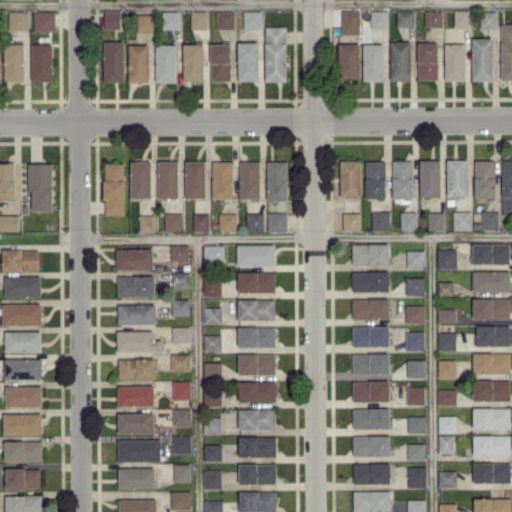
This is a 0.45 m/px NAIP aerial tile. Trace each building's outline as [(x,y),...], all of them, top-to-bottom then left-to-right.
[(341,33),(360,33),(359,9),(341,10),(341,33)] [(414,9),(396,10),(397,26),(414,26),(414,9)] [(469,9),(454,10),(454,27),(469,27),(469,9)] [(9,29),(29,29),(28,10),(8,11),(9,29)] [(54,10),(33,10),(34,31),(55,31),(54,10)] [(120,10),(104,10),(104,28),(120,28),(120,10)] [(207,10),(190,11),(190,28),(207,28),(207,10)] [(234,10),(216,11),(216,28),(234,28),(234,10)] [(244,28),(261,28),(261,10),(243,10),(244,28)] [(370,27),(387,27),(387,10),(371,10),(370,27)] [(442,10),(424,10),(424,26),(442,26),(442,10)] [(496,10),(480,10),(480,28),(497,28),(496,10)] [(179,11),(162,11),(162,28),(180,28),(179,11)] [(151,14),(137,14),(137,31),(151,31),(151,14)] [(511,23),(500,23),(501,79),(511,79),(511,23)] [(265,80),(286,80),(286,26),(265,26),(265,80)] [(491,37),(472,38),(472,80),(492,79),(491,37)] [(123,81),(124,41),(104,40),(103,81),(123,81)] [(391,80),(411,79),(409,40),(389,41),(391,80)] [(258,41),(237,41),(238,80),(258,80),(258,41)] [(418,79),(438,79),(437,42),(417,42),(418,79)] [(31,80),(52,80),(52,43),(31,43),(31,80)] [(149,80),(148,43),(128,44),(129,81),(149,80)] [(203,43),(183,43),(183,80),(203,80),(203,43)] [(210,80),(231,80),(230,43),(210,43),(210,80)] [(360,77),(359,43),(338,43),(339,78),(360,77)] [(364,80),(384,79),(383,43),(363,44),(364,80)] [(445,80),(465,80),(465,43),(444,43),(445,80)] [(24,44),(4,44),(4,81),(24,80),(24,44)] [(176,81),(175,44),(155,44),(156,81),(176,81)] [(511,214),(511,158),(502,159),(502,214),(511,214)] [(360,159),(340,160),(340,196),(360,196),(360,159)] [(440,159),(419,159),(420,196),(440,196),(440,159)] [(467,159),(447,159),(446,195),(467,195),(467,159)] [(494,159),(474,159),(474,196),(494,196),(494,159)] [(131,197),(151,197),(150,160),(130,160),(131,197)] [(178,160),(158,160),(158,196),(178,197),(178,160)] [(205,160),(184,160),(185,197),(206,197),(205,160)] [(259,160),(239,161),(240,197),(260,197),(259,160)] [(288,199),(287,160),(266,161),(267,200),(288,199)] [(365,197),(386,197),(385,160),(365,160),(365,197)] [(412,160),(392,160),(393,197),(413,197),(412,160)] [(0,161),(0,198),(14,198),(15,162),(0,161)] [(232,161),(212,161),(212,198),(233,197),(232,161)] [(124,163),(104,162),(104,214),(124,214),(124,163)] [(28,163),(28,190),(32,190),(33,211),(52,210),(52,163),(28,163)] [(371,229),(389,229),(389,210),(371,210),(371,229)] [(471,229),(472,210),(453,210),(453,229),(471,229)] [(482,229),(499,228),(498,210),(481,211),(482,229)] [(268,230),(287,230),(286,211),(267,212),(268,230)] [(417,229),(416,211),(400,211),(401,229),(417,229)] [(428,230),(444,229),(444,211),(428,211),(428,230)] [(181,212),(165,212),(165,230),(182,229),(181,212)] [(209,212),(192,212),(193,230),(209,230),(209,212)] [(219,230),(236,230),(236,213),(219,212),(219,230)] [(263,212),(246,212),(246,230),(264,230),(263,212)] [(360,229),(360,212),(343,212),(343,229),(360,229)] [(0,229),(18,230),(19,215),(0,214),(0,229)] [(155,230),(154,214),(139,214),(140,230),(155,230)] [(389,243),(352,243),(352,263),(389,263),(389,243)] [(472,263),(509,263),(510,243),(472,243),(472,263)] [(170,259),(188,260),(189,244),(171,244),(170,259)] [(203,262),(224,262),(224,244),(203,244),(203,262)] [(237,264),(274,264),(274,244),(237,244),(237,264)] [(2,270),(39,269),(38,248),(2,249),(2,270)] [(152,269),(153,248),(116,248),(116,268),(152,269)] [(438,268),(456,267),(456,248),(437,248),(438,268)] [(406,268),(424,268),(424,249),(407,249),(406,268)] [(389,290),(389,270),(351,271),(352,291),(389,290)] [(510,270),(472,270),(473,290),(510,290),(510,270)] [(189,287),(189,271),(172,271),(172,288),(189,287)] [(275,291),(275,271),(238,271),(238,291),(275,291)] [(155,295),(155,275),(117,275),(117,296),(155,295)] [(4,276),(5,296),(41,295),(41,276),(4,276)] [(405,294),(424,295),(424,277),(406,276),(405,294)] [(204,277),(203,295),(220,296),(221,278),(204,277)] [(453,294),(453,281),(438,281),(438,294),(453,294)] [(389,297),(352,298),(352,318),(389,318),(389,297)] [(509,318),(510,298),(473,297),(473,317),(509,318)] [(190,299),(172,298),(171,314),(189,315),(190,299)] [(237,299),(238,319),(275,318),(274,298),(237,299)] [(41,303),(2,303),(2,324),(41,324),(41,303)] [(118,323),(155,324),(156,304),(118,303),(118,323)] [(406,321),(424,322),(424,304),(406,304),(406,321)] [(204,323),(221,323),(221,306),(203,306),(204,323)] [(455,308),(438,308),(438,322),(456,322),(455,308)] [(172,342),(190,341),(190,325),(172,326),(172,342)] [(389,345),(389,325),(352,326),(352,346),(389,345)] [(510,325),(477,325),(477,345),(510,345),(510,325)] [(275,346),(275,326),(238,326),(238,346),(275,346)] [(41,351),(41,330),(5,331),(5,351),(41,351)] [(153,330),(117,330),(117,350),(164,350),(164,340),(153,340),(153,330)] [(424,331),(406,331),(406,350),(424,349),(424,331)] [(456,331),(438,331),(438,350),(456,350),(456,331)] [(204,351),(221,350),(221,334),(203,334),(204,351)] [(390,353),(352,352),(352,373),(390,373),(390,353)] [(510,352),(472,353),(473,373),(510,372),(510,352)] [(170,370),(190,370),(190,353),(170,354),(170,370)] [(275,353),(239,353),(239,373),(275,373),(275,353)] [(4,378),(41,379),(41,358),(5,357),(4,378)] [(118,358),(118,379),(155,378),(155,357),(118,358)] [(406,376),(424,376),(424,359),(406,359),(406,376)] [(456,359),(438,359),(438,377),(456,377),(456,359)] [(221,362),(204,361),(203,378),(221,379),(221,362)] [(510,380),(473,379),(473,399),(510,400),(510,380)] [(191,398),(190,380),(173,381),(173,399),(191,398)] [(275,380),(238,381),(239,401),(275,401),(275,380)] [(353,401),(389,400),(389,380),(352,380),(353,401)] [(117,405),(153,405),(153,385),(117,385),(117,405)] [(220,405),(220,385),(203,385),(203,405),(220,405)] [(42,405),(41,386),(5,386),(5,406),(42,405)] [(424,386),(407,386),(406,403),(424,404),(424,386)] [(438,404),(456,404),(456,388),(438,388),(438,404)] [(510,407),(473,406),(473,427),(510,427),(510,407)] [(390,408),(353,407),(353,427),(389,428),(390,408)] [(172,408),(172,425),(190,425),(190,408),(172,408)] [(276,408),(239,408),(238,428),(275,428),(276,408)] [(118,433),(154,432),(154,412),(118,412),(118,433)] [(3,433),(41,433),(41,413),(3,413),(3,433)] [(425,415),(407,415),(407,432),(425,432),(425,415)] [(456,431),(456,415),(438,415),(439,431),(456,431)] [(203,416),(204,433),(221,433),(221,416),(203,416)] [(353,455),(391,455),(390,434),(352,435),(353,455)] [(453,453),(454,434),(439,434),(439,453),(453,453)] [(510,434),(473,435),(474,455),(510,454),(510,434)] [(173,453),(191,453),(191,435),(172,435),(173,453)] [(276,456),(275,435),(239,436),(239,456),(276,456)] [(160,439),(118,439),(118,460),(160,461),(160,439)] [(42,440),(4,440),(4,461),(42,460),(42,440)] [(424,459),(424,442),(407,442),(407,459),(424,459)] [(204,460),(221,460),(222,444),(204,443),(204,460)] [(353,463),(353,483),(390,482),(389,462),(353,463)] [(473,462),(473,482),(510,482),(510,462),(473,462)] [(190,481),(190,463),(173,463),(173,481),(190,481)] [(239,483),(276,483),(275,463),(239,463),(239,483)] [(425,487),(425,466),(408,465),(407,486),(425,487)] [(118,467),(118,488),(154,487),(154,466),(118,467)] [(40,487),(40,467),(5,467),(5,488),(40,487)] [(456,470),(439,469),(438,486),(456,486),(456,470)] [(221,470),(203,470),(204,488),(221,487),(221,470)] [(190,490),(171,490),(170,508),(190,509),(190,490)] [(276,490),(239,490),(239,510),(276,511),(276,490)] [(390,490),(353,490),(354,511),(390,511),(390,490)] [(41,511),(41,494),(5,494),(4,511),(41,511)] [(510,511),(511,498),(474,497),(473,511),(510,511)] [(118,499),(118,511),(156,511),(156,498),(118,499)] [(407,511),(425,511),(425,499),(407,499),(407,511)] [(204,500),(203,511),(222,511),(222,500),(204,500)] [(456,511),(456,502),(439,503),(439,511),(456,511)]
